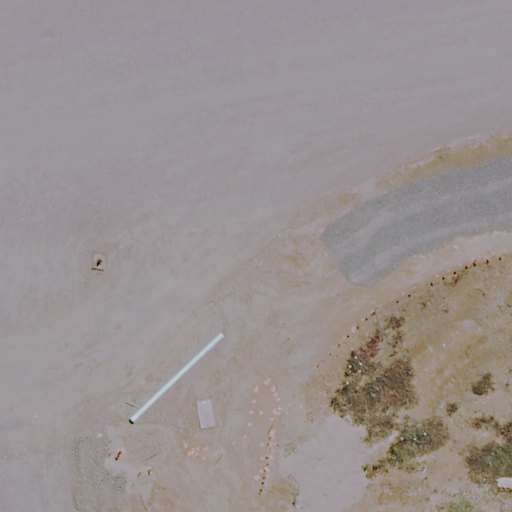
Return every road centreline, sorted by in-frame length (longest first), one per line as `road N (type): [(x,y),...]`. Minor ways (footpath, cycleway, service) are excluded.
road 1 (primary): [(511,86),(0,175)]
road 2 (unknown): [(9,174),(63,511)]
